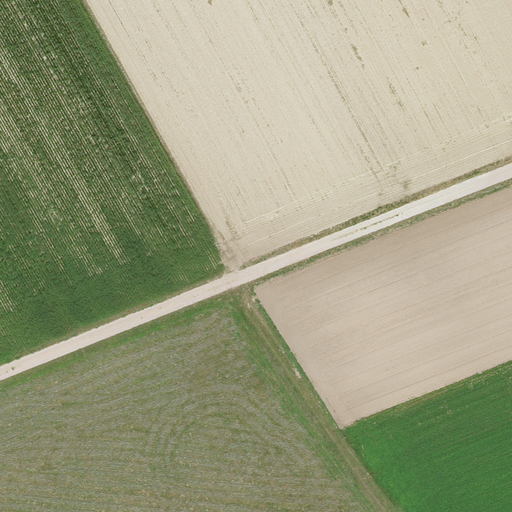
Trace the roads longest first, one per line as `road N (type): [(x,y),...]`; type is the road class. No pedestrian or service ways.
road 1 (track): [(511,178),(0,386)]
road 2 (track): [(231,294),(384,511)]
